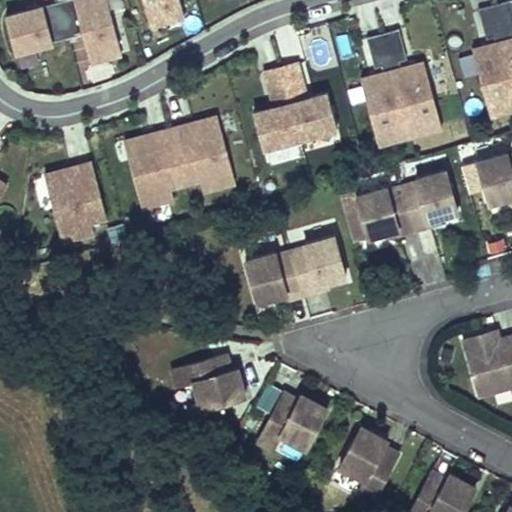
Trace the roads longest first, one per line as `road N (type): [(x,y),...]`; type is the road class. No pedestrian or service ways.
road 1 (residential): [(0,89),(37,109),(80,105),(143,81),(249,22),(313,0)]
road 2 (residential): [(511,284),(410,316),(395,325),(382,353),(389,384),(403,398),(511,459)]
